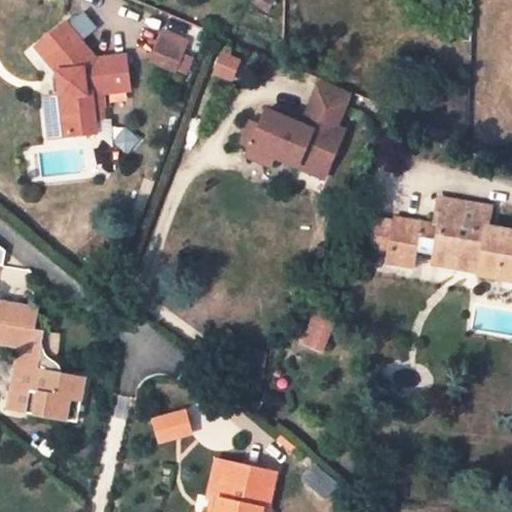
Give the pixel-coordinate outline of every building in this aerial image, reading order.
[(84,12),(68,25),(80,40),(96,27),(84,12)] [(95,133),(94,118),(93,111),(102,110),(101,93),(128,90),(124,55),(95,58),(80,40),(68,25),(66,23),(37,47),(58,74),(60,95),(53,96),(58,138),(95,133)] [(151,61),(175,70),(176,68),(182,54),(183,51),(158,42),(151,61)] [(182,54),(176,68),(185,71),(190,57),(182,54)] [(353,94),(324,81),(312,109),(315,110),(308,128),(288,119),(269,111),(262,127),(253,123),(244,144),(253,148),(249,157),(273,167),(277,158),(300,168),(308,148),(313,150),(311,157),(332,166),(347,131),(339,128),(353,94)] [(45,97),(50,139),(58,138),(53,96),(45,97)] [(291,113),(288,119),(308,128),(315,110),(312,109),(307,120),(291,113)] [(103,118),(102,110),(93,111),(94,118),(103,118)] [(308,148),(300,168),(327,179),(332,166),(311,157),(313,150),(308,148)] [(109,152),(110,164),(120,163),(119,151),(109,152)] [(394,219),(394,222),(389,252),(413,256),(417,237),(437,240),(434,255),(480,263),(478,272),(478,275),(511,280),(511,232),(488,228),(491,208),(439,199),(434,226),(394,219)] [(389,252),(394,222),(376,218),(371,248),(389,252)] [(78,252),(81,256),(101,238),(97,234),(78,252)] [(101,238),(81,256),(91,267),(93,265),(108,252),(110,250),(101,238)] [(411,266),(413,256),(389,252),(371,248),(369,259),(411,266)] [(114,259),(108,252),(93,265),(99,271),(114,259)] [(432,264),(478,272),(480,263),(434,255),(432,264)] [(38,308),(0,300),(0,342),(18,346),(15,365),(33,368),(25,412),(77,422),(85,378),(60,374),(61,369),(59,364),(56,362),(50,358),(46,354),(44,350),(43,346),(43,340),(43,331),(34,329),(38,308)] [(317,308),(306,337),(324,344),(335,316),(317,308)] [(33,368),(15,365),(7,409),(25,412),(33,368)] [(194,435),(187,411),(156,421),(164,444),(194,435)] [(276,440),(291,452),(295,448),(280,435),(276,440)] [(261,511),(262,509),(269,510),(276,475),(217,462),(209,498),(218,499),(215,511),(261,511)] [(209,498),(205,511),(215,511),(218,499),(209,498)]
